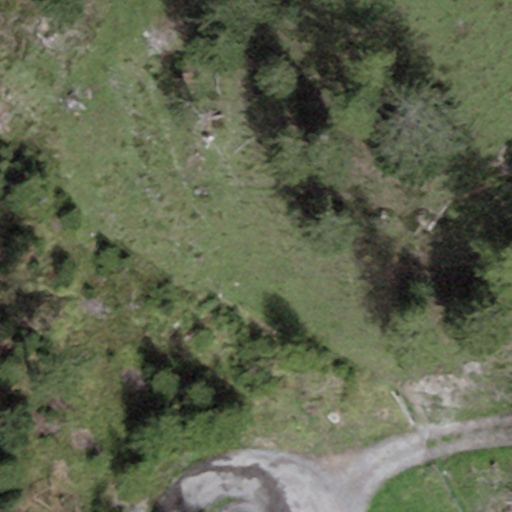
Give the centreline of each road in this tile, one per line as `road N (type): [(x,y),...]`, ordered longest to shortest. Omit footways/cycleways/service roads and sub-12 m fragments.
road 1 (track): [(320,511),(423,442),(511,428)]
road 2 (track): [(300,511),(260,484),(186,497),(181,511)]
